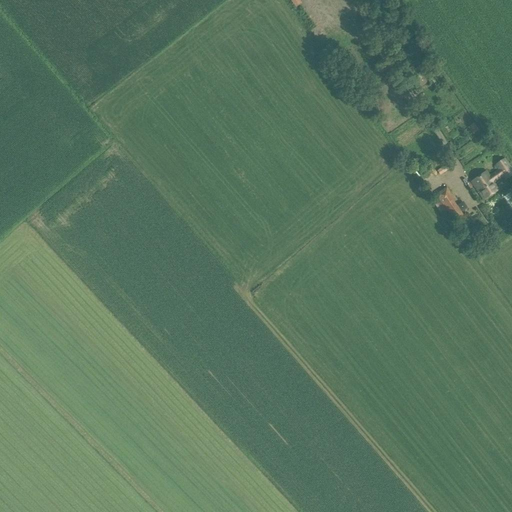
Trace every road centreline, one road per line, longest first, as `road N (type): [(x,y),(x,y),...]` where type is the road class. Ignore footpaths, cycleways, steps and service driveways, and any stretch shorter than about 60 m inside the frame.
road 1 (track): [(241,292),(432,511)]
road 2 (track): [(461,170),(379,40),(367,0)]
road 3 (track): [(316,225),(241,292),(190,235)]
